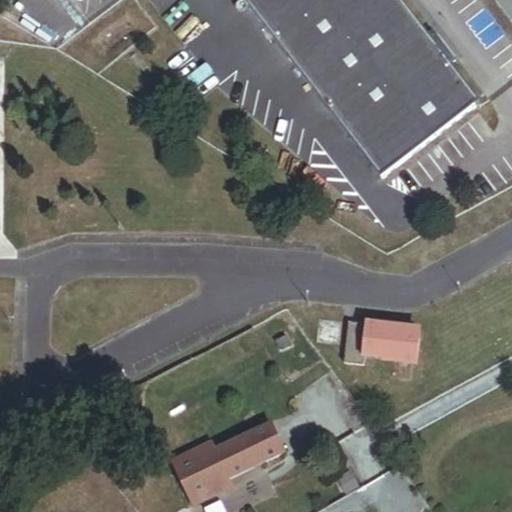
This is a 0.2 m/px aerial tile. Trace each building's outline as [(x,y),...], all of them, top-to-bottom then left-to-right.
[(490,114),(401,0),(241,0),(391,191),(490,114)] [(349,356),(351,334),(329,331),(327,354),(349,356)] [(379,336),(359,335),(355,375),(374,377),(375,370),(427,375),(430,342),(388,337),(388,345),(378,344),(379,336)] [(388,345),(388,337),(379,336),(378,344),(388,345)] [(282,436),(274,419),(216,444),(222,457),(224,462),(282,436)] [(200,511),(211,511),(241,500),(238,493),(294,468),(282,436),(224,462),(222,457),(184,473),(200,511)]
